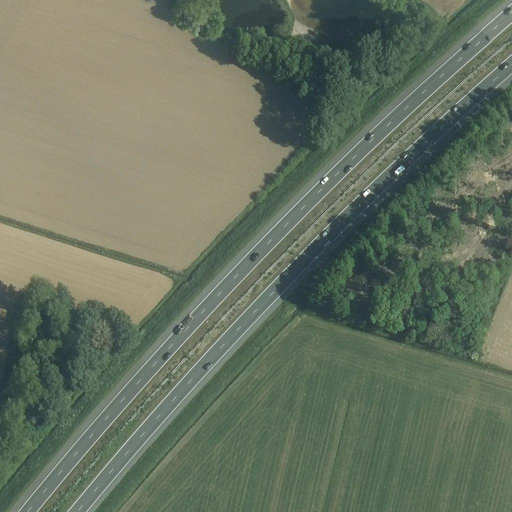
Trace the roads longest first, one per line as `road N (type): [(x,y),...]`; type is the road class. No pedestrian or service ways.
road 1 (motorway): [(511,13),(242,265),(24,511)]
road 2 (motorway): [(83,511),(283,285),(511,68)]
